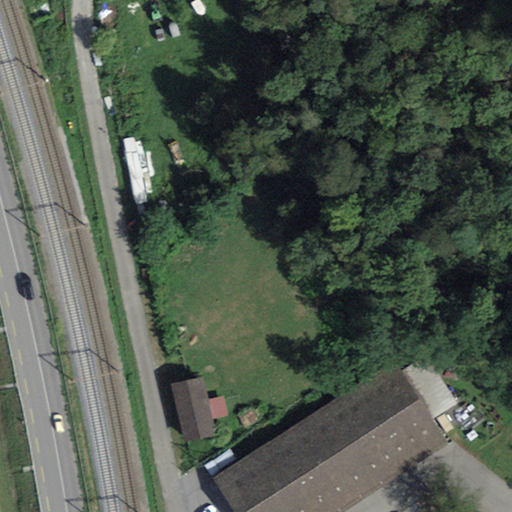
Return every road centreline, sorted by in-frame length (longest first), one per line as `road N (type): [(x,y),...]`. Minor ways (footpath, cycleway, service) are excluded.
road 1 (unclassified): [(178,511),(93,99),(83,0)]
road 2 (primary): [(63,511),(0,217)]
